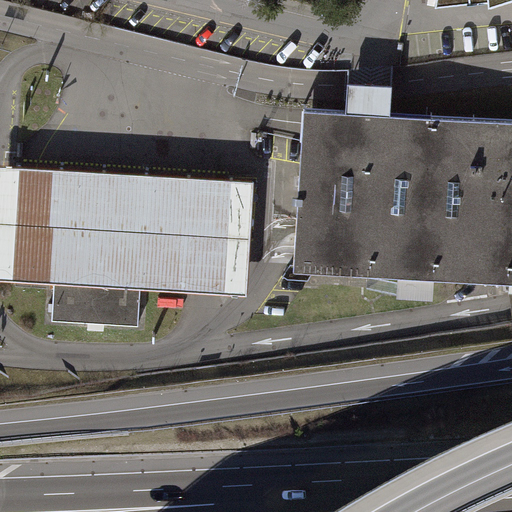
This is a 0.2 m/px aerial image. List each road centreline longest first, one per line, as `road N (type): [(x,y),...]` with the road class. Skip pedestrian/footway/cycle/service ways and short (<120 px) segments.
road 1 (motorway): [(511,368),(0,432)]
road 2 (motorway): [(511,305),(171,355),(0,357)]
road 3 (motorway): [(388,493),(210,484),(0,494)]
road 4 (residential): [(395,0),(375,28),(346,35),(177,0)]
road 5 (motorway): [(511,484),(388,493)]
